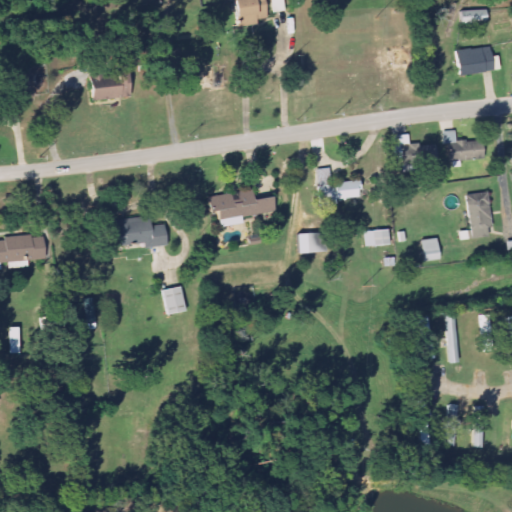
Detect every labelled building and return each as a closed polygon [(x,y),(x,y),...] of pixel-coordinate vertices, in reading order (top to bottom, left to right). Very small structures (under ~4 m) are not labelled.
[(230,0),(234,28),(257,25),(256,19),(265,18),(263,0),(230,0)] [(283,11),(281,0),(269,0),(271,13),(283,11)] [(485,11),(461,11),(461,23),(474,23),(474,17),(485,17),(485,11)] [(456,75),(491,74),(490,48),(455,50),(456,75)] [(88,80),(89,101),(128,98),(126,70),(114,71),(114,78),(88,80)] [(455,142),(454,131),(444,132),(447,162),(482,159),(480,140),(455,142)] [(392,136),(393,162),(434,161),(433,145),(407,146),(406,135),(392,136)] [(314,170),(318,207),(335,205),(334,200),(359,198),(357,181),(330,184),(328,169),(314,170)] [(240,218),(274,212),(270,185),(249,189),(206,196),(208,212),(215,211),(218,228),(241,224),(240,218)] [(490,229),(488,193),(465,195),(467,240),(486,239),(486,229),(490,229)] [(104,223),(108,248),(143,244),(143,249),(165,246),(162,225),(149,227),(148,217),(104,223)] [(362,247),(387,246),(387,231),(362,231),(362,247)] [(295,254),(319,253),(318,234),(294,235),(295,254)] [(0,263),(44,259),(41,236),(0,240),(0,263)] [(164,315),(183,313),(180,288),(162,290),(164,315)] [(84,299),(85,324),(94,324),(93,298),(84,299)] [(445,316),(447,364),(457,364),(455,316),(445,316)] [(7,329),(7,354),(17,354),(16,328),(7,329)] [(432,349),(422,350),(423,360),(433,359),(432,349)] [(432,415),(425,415),(425,399),(414,400),(415,446),(433,446),(432,415)] [(456,405),(445,405),(444,446),(454,447),(456,405)] [(482,449),(483,420),(482,420),(482,407),(471,406),(470,448),(482,449)]
